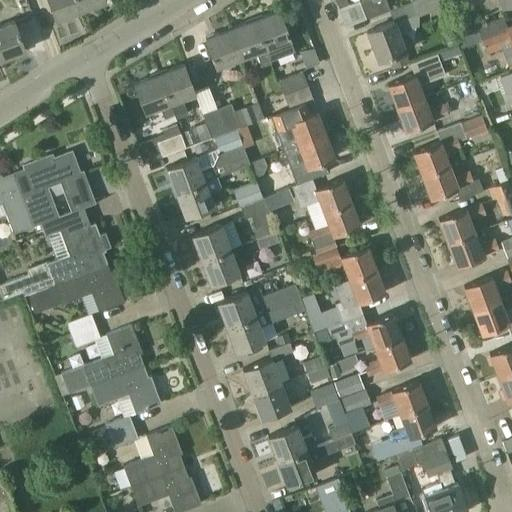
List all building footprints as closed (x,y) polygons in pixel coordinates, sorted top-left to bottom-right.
[(48,0),(56,20),(82,10),(78,0),(48,0)] [(78,0),(82,10),(106,1),(105,0),(78,0)] [(389,10),(389,9),(385,0),(360,0),(359,1),(365,19),(389,10)] [(441,0),(413,0),(417,14),(418,15),(444,6),(441,0)] [(511,0),(478,0),(484,15),(504,7),(504,6),(511,2),(511,0)] [(288,19),(298,16),(295,7),(285,11),(288,19)] [(279,10),(254,20),(271,63),(271,62),(270,60),(295,51),(279,10)] [(393,21),(366,31),(377,62),(379,61),(387,58),(391,68),(409,62),(398,33),(399,33),(402,32),(398,20),(398,19),(393,21)] [(478,28),(455,36),(459,47),(482,39),(487,54),(502,48),(509,70),(511,68),(511,26),(508,28),(505,19),(478,28)] [(254,20),(229,29),(240,59),(255,53),(261,66),(271,63),(254,20)] [(0,26),(0,59),(0,60),(26,51),(15,21),(0,26)] [(216,68),(240,59),(229,29),(205,38),(216,68)] [(415,73),(388,84),(397,108),(424,97),(419,83),(444,74),(440,61),(437,53),(411,62),(415,73)] [(185,65),(159,74),(174,114),(175,118),(188,113),(182,99),(196,95),(185,65)] [(279,80),(284,95),(308,86),(302,71),(279,80)] [(511,72),(499,77),(506,94),(511,91),(511,72)] [(159,74),(134,83),(145,113),(161,107),(164,117),(174,114),(159,74)] [(308,86),(284,95),(288,107),(289,108),(295,106),(313,99),(308,86)] [(424,97),(397,108),(405,131),(432,120),(432,119),(447,113),(443,103),(429,109),(424,97)] [(231,103),(216,109),(226,132),(236,128),(240,127),(231,103)] [(294,132),(299,144),(326,134),(325,131),(327,130),(329,127),(327,122),(324,120),(321,121),(317,111),(299,117),(295,106),(289,108),(288,107),(275,112),(270,114),(279,137),(294,132)] [(213,137),(226,132),(216,109),(203,114),(211,137),(213,137)] [(460,122),(466,137),(486,130),(481,114),(460,122)] [(162,133),(155,136),(162,156),(185,147),(177,124),(161,130),(162,133)] [(165,167),(175,192),(231,170),(250,163),(249,162),(236,128),(226,132),(213,137),(219,152),(217,153),(213,164),(200,169),(195,156),(165,167)] [(335,157),(326,134),(299,144),(304,156),(287,163),(291,173),(308,166),(309,168),(335,157)] [(413,150),(422,174),(449,164),(445,151),(460,145),(456,134),(413,150)] [(135,142),(141,161),(158,155),(152,136),(135,142)] [(14,175),(34,226),(54,218),(42,187),(62,180),(73,210),(94,202),(82,171),(79,172),(71,150),(53,157),(51,154),(23,164),(26,171),(14,175)] [(454,176),(449,164),(422,174),(431,198),(455,188),(459,199),(482,190),(478,177),(473,179),(470,170),(454,176)] [(507,180),(502,167),(494,169),(499,183),(507,180)] [(13,234),(34,226),(14,175),(3,179),(1,173),(0,173),(0,203),(13,234)] [(217,176),(175,192),(184,217),(214,205),(209,192),(221,188),(217,176)] [(319,199),(324,211),(352,201),(343,178),(315,188),(311,177),(291,185),(299,206),(319,199)] [(233,189),(240,206),(264,198),(263,196),(257,180),(233,189)] [(511,209),(511,193),(507,180),(499,183),(487,187),(492,199),(495,198),(502,214),(511,209)] [(276,191),(263,196),(264,198),(267,208),(268,210),(281,206),(276,191)] [(264,198),(240,206),(244,217),(267,208),(264,198)] [(313,229),(309,231),(314,243),(317,253),(336,245),(333,236),(361,225),(352,201),(324,211),(329,224),(315,229),(313,229)] [(439,218),(448,242),(475,232),(470,218),(486,212),(482,202),(466,209),(466,208),(439,218)] [(23,295),(28,293),(103,264),(99,253),(106,251),(105,248),(111,246),(105,231),(99,233),(95,223),(84,227),(78,209),(54,218),(40,224),(45,234),(58,229),(67,256),(48,263),(46,260),(29,266),(29,268),(27,269),(28,272),(0,283),(0,291),(3,298),(22,291),(23,295)] [(256,238),(276,230),(273,220),(252,227),(256,238)] [(201,259),(230,248),(220,223),(191,234),(201,259)] [(276,230),(256,238),(262,255),(280,249),(277,241),(280,240),(276,230)] [(475,232),(448,242),(457,266),(484,255),(484,254),(500,247),(496,237),(479,244),(475,232)] [(511,236),(500,241),(506,258),(511,255),(511,236)] [(345,266),(349,278),(350,279),(377,268),(368,245),(340,256),(336,245),(312,255),(318,267),(326,264),(329,271),(345,266)] [(285,249),(289,261),(302,256),(299,250),(291,246),(285,249)] [(240,272),(230,248),(201,259),(210,283),(240,272)] [(103,264),(28,293),(35,311),(62,301),(92,290),(99,310),(125,301),(114,273),(107,275),(103,264)] [(333,284),(341,308),(359,302),(386,292),(377,268),(350,279),(349,278),(333,284)] [(464,285),(474,310),(501,299),(495,285),(511,279),(508,269),(491,276),(491,275),(464,285)] [(217,301),(226,326),(302,297),(301,296),(300,297),(295,283),(261,295),(263,301),(252,305),(247,290),(217,301)] [(302,297),(226,326),(236,350),(265,339),(260,325),(306,308),(302,297)] [(501,299),(474,310),(482,333),(510,322),(509,321),(511,320),(511,308),(505,311),(501,299)] [(326,325),(340,320),(336,307),(310,317),(314,330),(326,325)] [(371,333),(376,346),(403,336),(394,312),(366,323),(362,312),(326,325),(330,337),(335,335),(338,345),(371,333)] [(66,322),(71,334),(95,325),(91,313),(66,322)] [(99,336),(95,325),(71,334),(75,346),(94,339),(101,357),(54,375),(62,394),(90,383),(90,384),(139,366),(134,354),(142,352),(132,325),(99,336)] [(288,341),(289,341),(286,333),(276,337),(279,345),(288,341)] [(403,336),(376,346),(380,358),(365,364),(369,375),(385,369),(386,370),(412,360),(403,336)] [(279,345),(268,349),(271,358),(292,350),(288,341),(279,345)] [(511,344),(490,352),(500,377),(511,372),(511,344)] [(303,362),(307,372),(325,365),(321,355),(303,362)] [(327,366),(332,378),(341,375),(336,362),(327,366)] [(253,399),(283,387),(273,363),(244,373),(253,399)] [(329,376),(325,365),(307,372),(310,382),(329,376)] [(139,366),(90,384),(98,404),(128,393),(136,412),(161,402),(150,375),(143,377),(139,366)] [(363,387),(357,372),(333,382),(339,397),(363,387)] [(511,372),(500,377),(508,399),(511,397),(511,372)] [(397,401),(401,414),(428,404),(420,380),(393,390),(393,391),(377,396),(381,406),(397,401)] [(338,398),(332,382),(309,391),(315,407),(338,398)] [(283,387),(253,399),(263,424),(292,413),(283,387)] [(365,388),(341,397),(346,411),(362,406),(371,402),(365,388)] [(428,404),(401,414),(406,426),(390,431),(394,443),(410,436),(412,438),(437,427),(428,404)] [(105,424),(88,431),(90,435),(93,442),(109,436),(134,426),(129,414),(104,422),(105,424)] [(332,440),(351,433),(347,422),(328,429),(332,440)] [(131,484),(131,485),(180,467),(176,455),(183,452),(172,424),(146,434),(153,454),(124,465),(124,466),(113,471),(119,488),(131,484)] [(316,446),(316,445),(311,433),(302,436),(298,424),(268,435),(278,460),(316,446)] [(138,437),(134,426),(109,436),(113,446),(138,437)] [(336,449),(354,442),(351,433),(332,440),(336,449)] [(451,467),(441,437),(411,448),(416,462),(424,459),(430,474),(437,471),(443,487),(428,493),(433,507),(434,511),(459,511),(467,509),(457,482),(456,483),(449,466),(451,467)] [(511,437),(502,441),(506,451),(511,448),(511,437)] [(317,446),(278,460),(287,485),(317,473),(312,461),(323,457),(324,453),(320,444),(316,445),(317,446)] [(180,467),(131,485),(138,505),(169,494),(176,511),(179,511),(202,503),(191,475),(184,477),(180,467)] [(409,495),(400,470),(385,475),(392,493),(375,499),(379,509),(369,511),(396,511),(392,502),(409,495)] [(0,511),(10,511),(17,510),(4,477),(0,478),(0,511)] [(349,511),(337,477),(315,485),(324,511),(349,511)]
